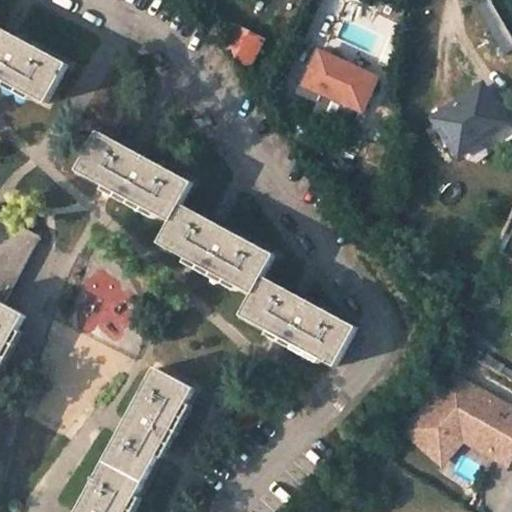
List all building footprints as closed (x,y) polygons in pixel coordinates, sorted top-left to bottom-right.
[(0,77),(3,80),(35,97),(48,104),(68,65),(0,27),(0,77)] [(262,40),(236,27),(226,49),(246,74),(262,40)] [(322,52),(306,85),(363,110),(378,77),(322,52)] [(0,77),(0,84),(32,102),(35,97),(3,80),(0,77)] [(458,101),(433,118),(456,150),(480,134),(484,140),(510,123),(486,87),(460,104),(458,101)] [(194,183),(100,131),(78,170),(106,186),(159,214),(172,221),(161,243),(188,258),(195,261),(240,286),(255,294),(243,316),(270,331),(323,359),(337,366),(358,328),(264,276),(275,255),(182,204),(194,183)] [(106,186),(104,190),(156,218),(159,214),(106,186)] [(0,363),(18,331),(26,315),(5,304),(41,237),(2,216),(0,218),(0,363)] [(188,258),(186,262),(237,291),(240,286),(195,261),(188,258)] [(476,290),(465,284),(458,298),(469,304),(476,290)] [(0,363),(0,373),(22,333),(18,331),(0,363)] [(270,331),(268,335),(320,363),(323,359),(270,331)] [(158,367),(78,511),(128,511),(137,496),(160,454),(188,403),(196,388),(158,367)] [(407,430),(442,462),(464,438),(476,425),(500,439),(492,454),(511,466),(511,463),(511,410),(455,378),(407,430)] [(160,454),(164,456),(192,405),(188,403),(160,454)] [(464,438),(492,454),(500,439),(476,425),(464,438)] [(134,511),(142,498),(137,496),(128,511),(134,511)]
